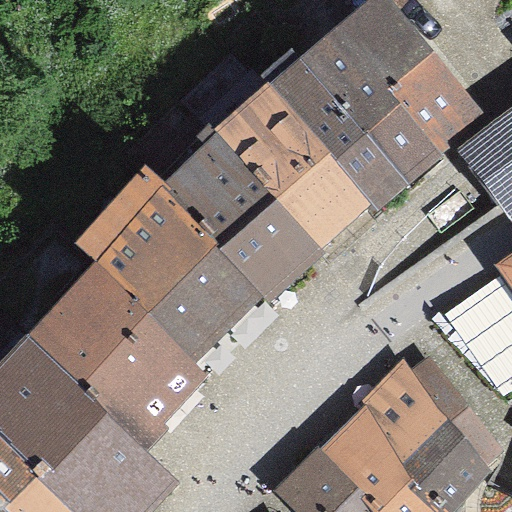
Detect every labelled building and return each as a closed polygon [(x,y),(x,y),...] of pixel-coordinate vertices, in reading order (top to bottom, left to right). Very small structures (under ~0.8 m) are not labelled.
[(384,0),(363,0),(332,28),(298,60),(409,182),(444,151),(487,112),(394,11),(384,0)] [(384,0),(394,11),(404,0),(384,0)] [(372,200),(380,209),(409,182),(298,60),(268,87),(372,200)] [(372,200),(268,87),(216,134),(320,247),(372,200)] [(511,211),(511,119),(469,148),(511,211)] [(266,302),(323,251),(320,247),(216,134),(159,185),(260,296),(266,302)] [(104,266),(189,360),(260,296),(159,185),(150,175),(80,239),(104,266)] [(511,258),(503,265),(511,277),(511,258)] [(104,266),(33,332),(130,438),(137,447),(209,381),(189,360),(104,266)] [(143,511),(171,484),(137,447),(130,438),(33,332),(0,368),(0,431),(82,511),(143,511)] [(409,378),(448,421),(487,463),(504,448),(426,363),(409,378)] [(370,408),(402,463),(448,421),(409,378),(401,370),(366,403),(370,408)] [(412,479),(402,463),(370,408),(324,450),(363,492),(361,494),(377,511),(435,511),(408,483),(412,479)] [(412,479),(408,483),(435,511),(445,511),(493,468),(487,463),(448,421),(402,463),(412,479)] [(82,511),(0,431),(0,500),(12,511),(82,511)] [(377,511),(361,494),(363,492),(324,450),(282,489),(303,511),(377,511)] [(12,511),(0,500),(0,511),(12,511)]
